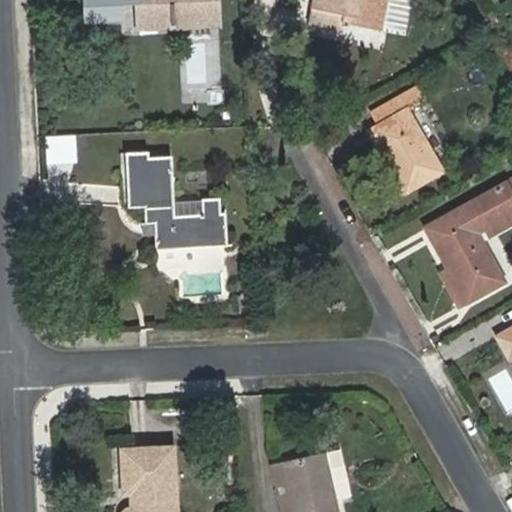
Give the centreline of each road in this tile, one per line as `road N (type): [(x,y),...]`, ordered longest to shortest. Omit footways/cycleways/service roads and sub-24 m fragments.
road 1 (residential): [(14,369),(385,360),(420,383),(493,511)]
road 2 (residential): [(0,41),(14,369)]
road 3 (residential): [(14,369),(21,511)]
